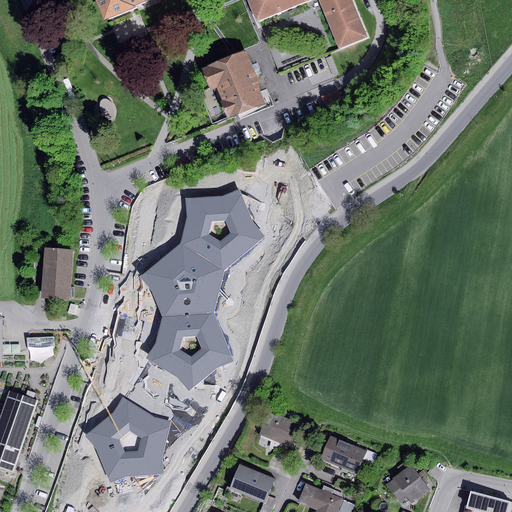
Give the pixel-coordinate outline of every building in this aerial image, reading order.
[(95,0),(104,19),(149,0),(95,0)] [(249,0),(259,22),(311,0),(317,0),(337,48),(365,36),(350,0),(249,0)] [(234,55),(202,69),(211,90),(217,87),(222,100),(220,101),(227,119),(266,103),(244,51),(234,55)] [(331,56),(326,59),(334,77),(339,75),(331,56)] [(337,89),(283,112),(290,127),(343,104),(337,89)] [(39,138),(26,138),(26,154),(39,155),(39,138)] [(224,271),(265,237),(253,223),(239,189),(222,197),(185,198),(187,217),(180,243),(224,271)] [(4,191),(0,191),(0,292),(9,292),(4,191)] [(224,271),(180,243),(140,277),(152,291),(162,316),(214,313),(224,271)] [(73,251),(45,248),(41,295),(69,298),(73,251)] [(178,377),(189,392),(217,368),(234,362),(214,313),(162,316),(156,343),(146,359),(166,370),(178,377)] [(53,337),(26,339),(27,350),(54,348),(53,337)] [(38,401),(9,391),(0,416),(0,468),(13,473),(38,401)] [(126,477),(163,474),(162,457),(171,421),(154,417),(122,397),(114,412),(85,436),(96,449),(110,483),(126,477)] [(260,435),(293,448),(302,425),(270,412),(260,435)] [(367,450),(331,435),(321,458),(349,469),(358,473),(359,470),(363,460),(367,450)] [(377,454),(367,450),(363,460),(373,464),(377,454)] [(394,464),(401,473),(411,466),(404,456),(394,464)] [(228,490),(265,504),(275,479),(264,475),(265,472),(240,462),(228,490)] [(430,490),(411,466),(401,473),(386,485),(400,503),(408,497),(412,503),(430,490)] [(337,479),(335,486),(362,497),(371,475),(359,470),(358,473),(349,469),(347,473),(357,477),(353,486),(337,479)] [(343,500),(306,484),(298,502),(316,510),(315,511),(337,511),(338,511),(343,500)] [(470,491),(463,511),(506,511),(509,502),(470,491)] [(350,511),(354,504),(343,500),(338,511),(340,511),(350,511)]
